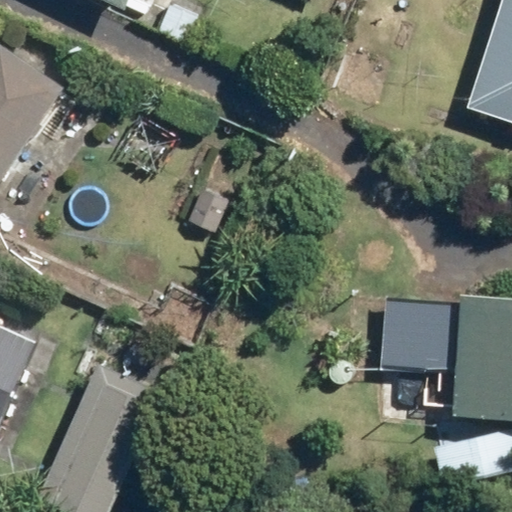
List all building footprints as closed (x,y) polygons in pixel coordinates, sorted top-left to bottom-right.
[(76,0),(116,18),(121,7),(144,17),(151,0),(76,0)] [(511,0),(497,0),(462,115),(511,130),(511,0)] [(0,178),(55,98),(0,59),(0,178)] [(511,307),(453,304),(445,423),(511,427),(511,307)] [(0,417),(32,348),(0,333),(0,417)] [(107,511),(158,399),(95,370),(34,505),(49,511),(107,511)]
